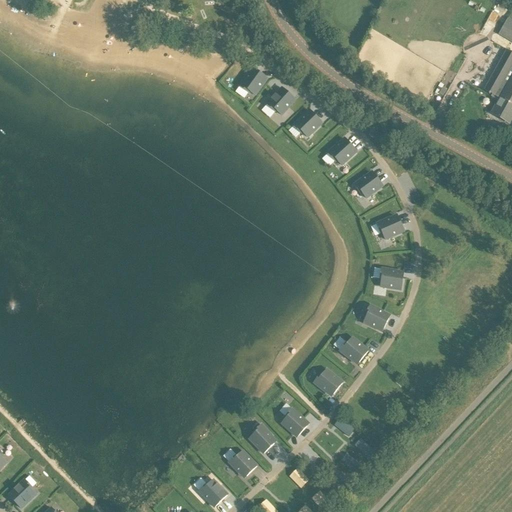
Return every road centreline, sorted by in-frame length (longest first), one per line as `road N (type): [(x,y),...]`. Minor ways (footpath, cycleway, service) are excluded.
road 1 (unclassified): [(235,511),(361,384),(420,280),(409,209),(386,170),(355,131),(261,63)]
road 2 (unclassified): [(511,176),(327,64),(275,0)]
road 3 (unclassified): [(511,358),(371,511)]
